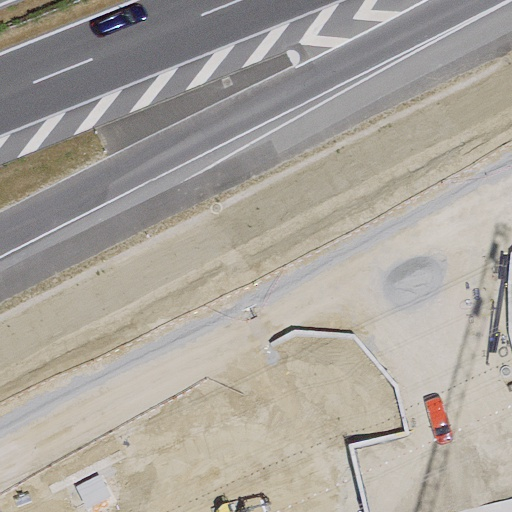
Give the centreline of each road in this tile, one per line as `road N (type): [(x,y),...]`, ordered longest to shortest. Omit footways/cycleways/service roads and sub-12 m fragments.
road 1 (motorway): [(0,261),(466,0)]
road 2 (motorway): [(0,97),(244,0)]
